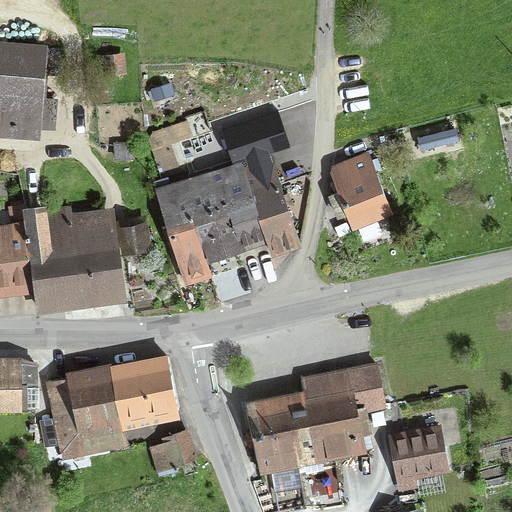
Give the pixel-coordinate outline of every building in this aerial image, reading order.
[(45,46),(0,42),(0,130),(38,133),(45,46)] [(124,49),(99,52),(101,74),(126,71),(124,49)] [(130,140),(111,141),(112,157),(131,156),(130,140)] [(269,153),(157,188),(187,282),(212,274),(206,255),(270,235),(274,250),(297,243),(269,153)] [(367,158),(329,171),(347,223),(385,209),(367,158)] [(17,216),(0,217),(0,292),(30,289),(32,303),(117,294),(109,207),(68,211),(68,204),(44,207),(43,199),(15,201),(17,216)] [(145,218),(115,224),(121,252),(150,246),(145,218)] [(21,355),(0,354),(0,404),(21,404),(21,355)] [(167,356),(45,380),(60,457),(121,445),(118,426),(178,414),(167,356)] [(381,404),(375,365),(303,377),(306,394),(246,404),(258,471),(366,453),(358,408),(381,404)] [(443,427),(392,433),(398,477),(448,470),(443,427)] [(184,431),(163,438),(164,440),(171,462),(192,455),(184,431)] [(171,462),(164,440),(151,445),(158,466),(171,462)]
